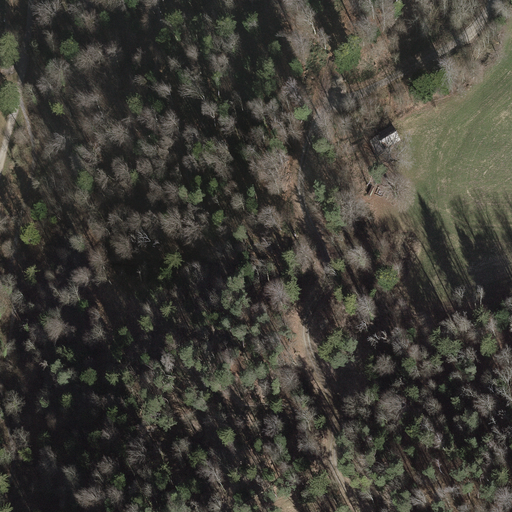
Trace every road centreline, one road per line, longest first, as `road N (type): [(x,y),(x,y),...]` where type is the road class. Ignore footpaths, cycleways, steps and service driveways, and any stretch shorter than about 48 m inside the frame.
road 1 (track): [(362,511),(334,475),(335,409),(305,334),(329,263),(304,206),(308,144),(326,117),(363,92),(453,50),(499,0)]
road 2 (track): [(0,179),(28,66),(33,0)]
